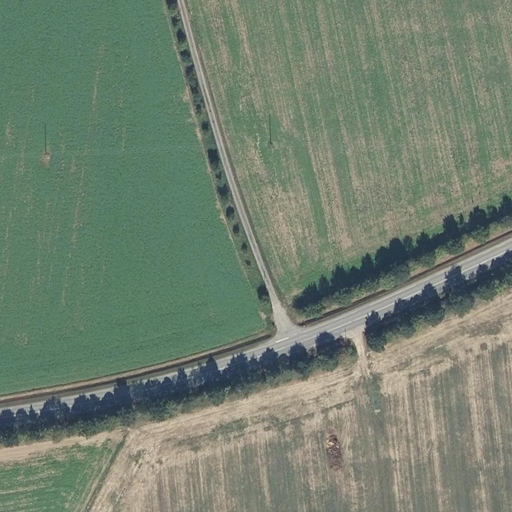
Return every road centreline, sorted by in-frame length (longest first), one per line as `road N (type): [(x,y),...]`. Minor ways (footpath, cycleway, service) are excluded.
road 1 (residential): [(182,0),(231,190),(291,346)]
road 2 (primary): [(291,346),(128,393),(0,418)]
road 3 (primary): [(511,249),(291,346)]
